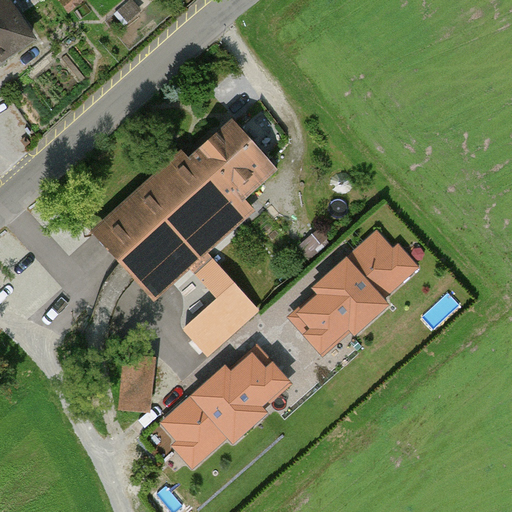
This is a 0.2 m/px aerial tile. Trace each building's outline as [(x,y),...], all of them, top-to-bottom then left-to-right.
[(0,0),(0,75),(39,49),(5,0),(0,0)] [(200,145),(248,196),(286,161),(239,110),(200,145)] [(209,250),(256,206),(248,196),(200,145),(194,139),(102,224),(164,290),(189,268),(215,295),(182,326),(208,354),(260,305),(209,250)] [(297,326),(319,351),(359,315),(364,320),(399,289),(393,282),(420,257),(403,238),(395,245),(380,228),(359,246),(353,239),(315,274),(318,277),(287,304),(302,322),(297,326)] [(171,441),(193,466),(233,430),(238,435),(273,404),(267,397),(294,372),(276,353),(269,360),(253,342),(233,361),(227,354),(188,389),(191,392),(160,419),(176,437),(171,441)] [(157,347),(123,346),(120,406),(154,407),(157,347)]
